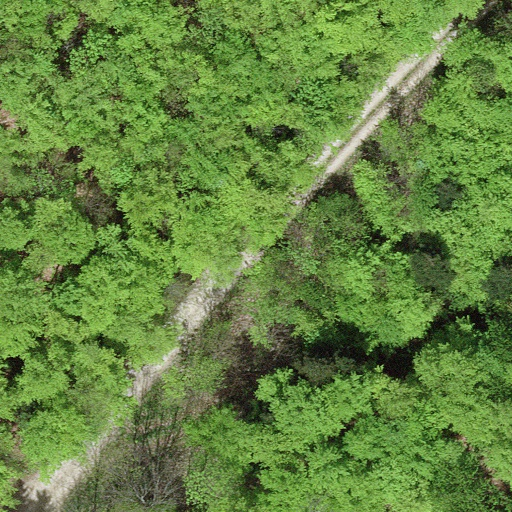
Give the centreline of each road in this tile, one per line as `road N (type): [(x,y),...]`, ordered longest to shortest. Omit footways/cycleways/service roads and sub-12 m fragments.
road 1 (track): [(489,0),(71,458),(38,511)]
road 2 (track): [(22,511),(222,416),(511,325)]
